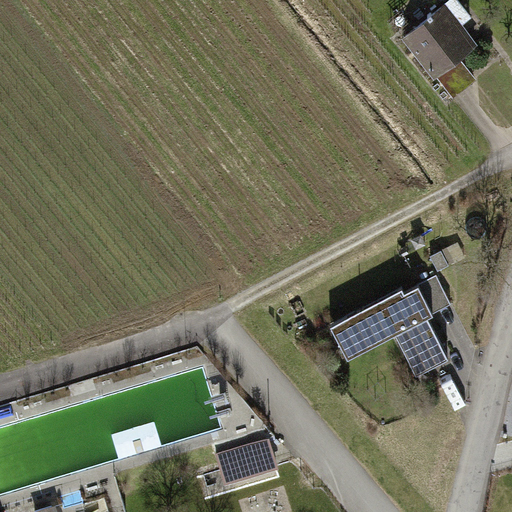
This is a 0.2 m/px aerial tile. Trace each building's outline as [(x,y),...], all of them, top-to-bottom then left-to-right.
[(445,1),(404,35),(436,74),(460,55),(478,41),(445,1)] [(460,55),(436,74),(454,96),(478,77),(460,55)] [(404,285),(333,321),(350,354),(397,330),(418,370),(451,354),(429,312),(453,300),(438,272),(406,288),(404,285)] [(270,435),(216,451),(225,482),(279,465),(270,435)] [(66,511),(63,502),(31,511),(66,511)]
